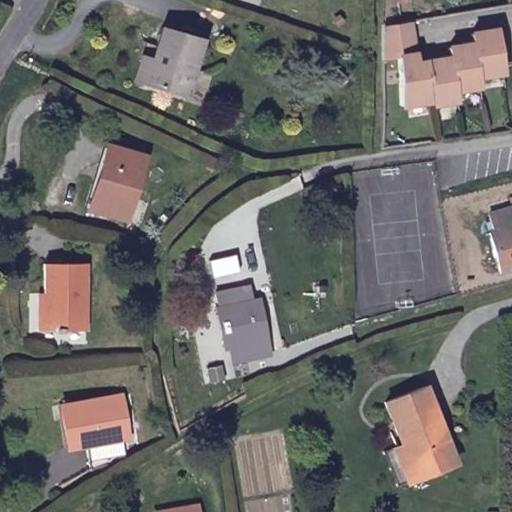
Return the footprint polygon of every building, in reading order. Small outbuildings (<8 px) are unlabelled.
[(172,51),(166,75),(207,88),(225,34),(182,18),(172,51)] [(415,18),(389,21),(389,57),(406,56),(409,102),(437,99),(438,102),(465,99),(463,89),(485,86),(484,77),(505,73),(499,30),(475,33),(477,38),(477,43),(465,45),(453,46),(453,50),(454,57),(443,58),(426,60),(421,61),(419,51),(415,18)] [(505,43),(504,31),(504,30),(499,30),(505,73),(508,72),(505,43)] [(152,72),(166,75),(172,51),(160,48),(152,72)] [(165,139),(135,133),(133,142),(129,142),(115,203),(146,211),(165,139)] [(511,209),(498,213),(511,260),(511,209)] [(89,264),(50,263),(46,326),(85,328),(89,264)] [(259,299),(219,308),(227,347),(230,346),(234,361),(270,352),(259,299)] [(400,398),(416,439),(429,475),(470,459),(439,382),(400,398)] [(135,392),(80,394),(82,438),(100,439),(100,462),(139,455),(135,392)] [(416,439),(405,442),(419,478),(429,475),(416,439)]
